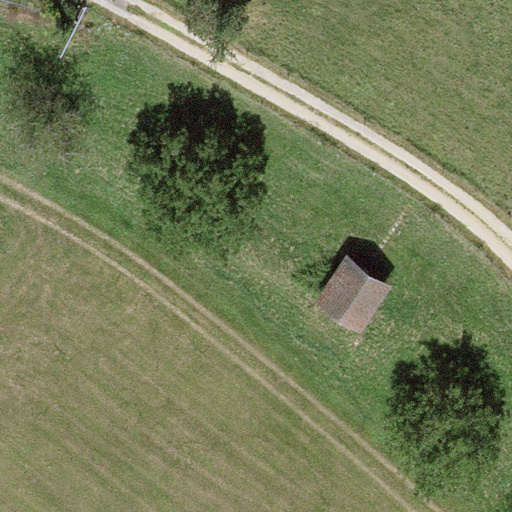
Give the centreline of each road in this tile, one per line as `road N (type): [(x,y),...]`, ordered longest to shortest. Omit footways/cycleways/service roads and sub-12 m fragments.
road 1 (track): [(0,200),(210,332),(412,511)]
road 2 (track): [(113,0),(416,170),(511,249)]
